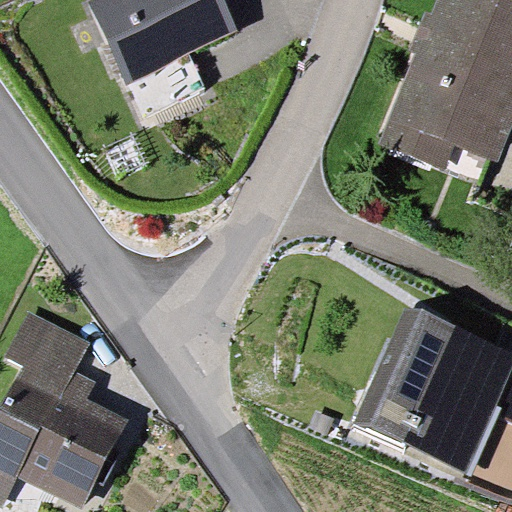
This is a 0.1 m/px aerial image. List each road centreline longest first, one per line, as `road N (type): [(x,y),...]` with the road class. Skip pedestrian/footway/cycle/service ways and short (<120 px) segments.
road 1 (residential): [(353,0),(262,211),(155,354)]
road 2 (tertiary): [(155,354),(0,126)]
road 3 (tertiary): [(263,511),(155,354)]
